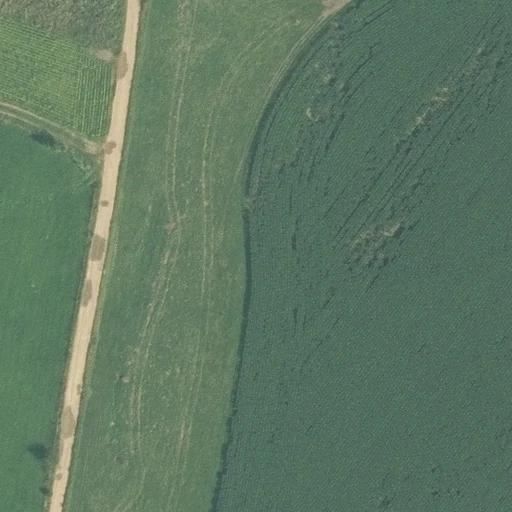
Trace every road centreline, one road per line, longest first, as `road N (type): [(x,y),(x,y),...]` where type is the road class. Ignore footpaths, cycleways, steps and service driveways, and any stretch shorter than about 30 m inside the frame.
road 1 (track): [(55,511),(135,0)]
road 2 (track): [(110,171),(83,144),(0,104)]
